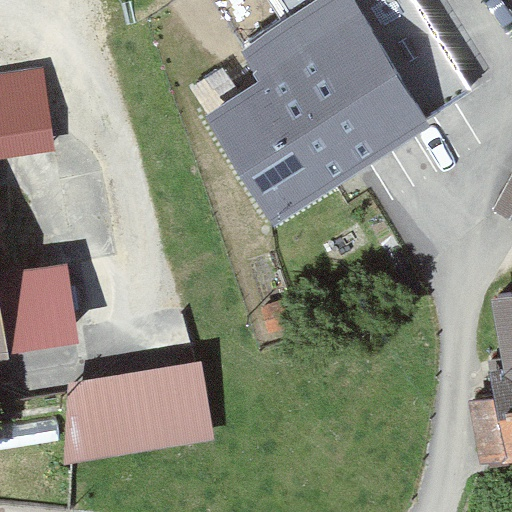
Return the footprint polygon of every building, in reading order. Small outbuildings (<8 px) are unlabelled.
[(443,117),(369,0),(304,0),(240,40),(257,67),(204,100),(279,220),(443,117)] [(511,190),(501,211),(511,216),(511,190)] [(5,268),(0,238),(0,343),(20,340),(19,334),(84,322),(72,256),(5,268)] [(511,289),(496,293),(510,363),(497,366),(504,399),(482,403),(494,465),(511,461),(511,289)] [(210,350),(79,371),(73,455),(223,430),(210,350)]
